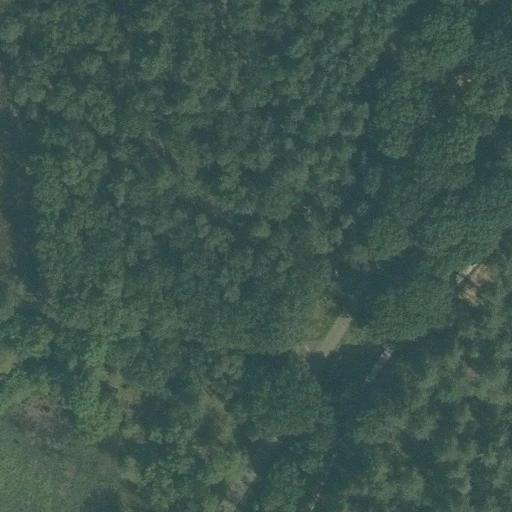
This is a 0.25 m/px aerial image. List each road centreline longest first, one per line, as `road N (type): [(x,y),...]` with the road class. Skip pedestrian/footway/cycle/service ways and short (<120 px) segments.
road 1 (unclassified): [(226,511),(390,248),(511,108)]
road 2 (track): [(0,303),(288,342),(321,358),(337,391),(359,401)]
road 3 (track): [(511,211),(370,373),(304,511)]
